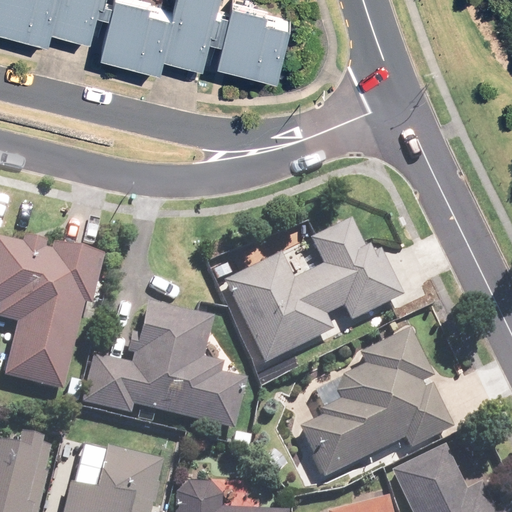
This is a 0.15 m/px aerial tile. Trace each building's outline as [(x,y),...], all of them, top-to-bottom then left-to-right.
[(0,0),(0,28),(45,40),(48,28),(54,0),(0,0)] [(157,68),(160,54),(170,13),(145,8),(147,0),(146,0),(54,0),(48,28),(87,37),(94,11),(107,14),(97,53),(157,68)] [(173,0),(170,13),(160,54),(200,64),(206,37),(220,40),(215,61),(273,75),(286,22),(263,16),(265,6),(242,0),(229,0),(227,12),(213,9),(215,0),(173,0)] [(275,255),(218,283),(259,366),(328,332),(320,317),(337,309),(345,324),(398,298),(374,251),(367,255),(363,247),(359,249),(345,220),(305,240),(318,266),(288,281),(275,255)] [(16,244),(0,240),(0,340),(7,342),(0,368),(0,378),(57,392),(79,305),(86,306),(98,258),(47,245),(45,251),(40,250),(42,243),(17,237),(16,244)] [(215,281),(229,274),(224,263),(210,270),(215,281)] [(151,413),(227,432),(240,381),(214,375),(217,365),(197,360),(207,321),(141,304),(133,334),(127,333),(121,353),(128,355),(125,365),(88,356),(76,403),(124,416),(126,407),(136,409),(133,420),(148,424),(151,413)] [(293,429),(318,480),(398,440),(403,451),(447,430),(423,381),(428,379),(404,331),(353,356),(358,367),(309,391),(319,410),(314,412),(316,417),(293,429)] [(38,473),(43,449),(30,446),(31,443),(9,438),(5,452),(0,450),(0,511),(32,511),(42,474),(38,473)] [(144,511),(158,462),(100,447),(89,492),(64,486),(57,511),(144,511)] [(439,448),(385,473),(404,511),(507,511),(505,505),(489,511),(476,484),(460,492),(439,448)] [(268,511),(216,509),(216,497),(205,484),(183,483),(171,495),(169,511),(268,511)] [(384,511),(382,499),(332,511),(384,511)]
